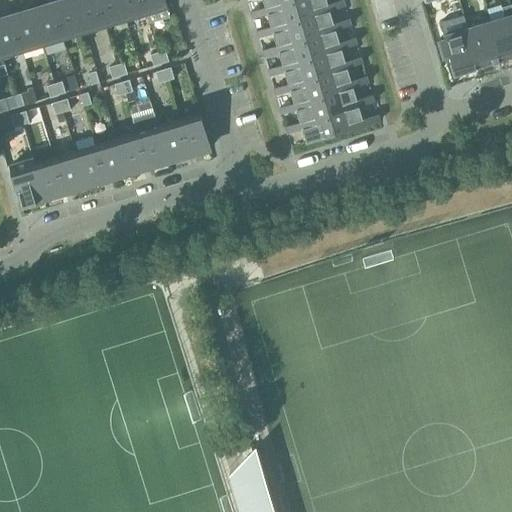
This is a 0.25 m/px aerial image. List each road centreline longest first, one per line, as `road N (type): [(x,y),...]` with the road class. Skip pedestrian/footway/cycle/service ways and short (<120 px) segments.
road 1 (residential): [(0,274),(28,265),(38,239),(236,180)]
road 2 (residential): [(236,180),(266,186),(421,140),(444,110)]
road 3 (residential): [(183,0),(236,180)]
road 4 (residential): [(444,110),(431,99),(402,0)]
